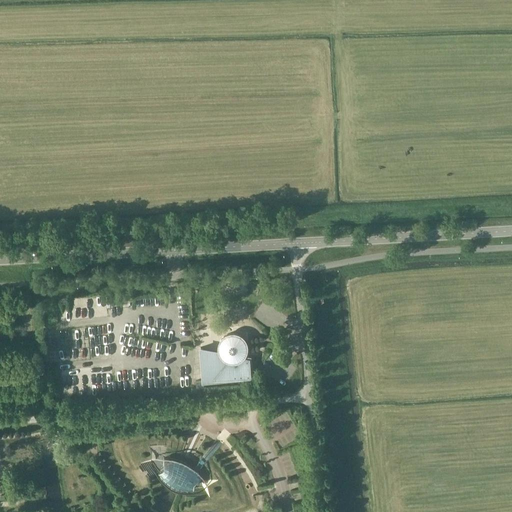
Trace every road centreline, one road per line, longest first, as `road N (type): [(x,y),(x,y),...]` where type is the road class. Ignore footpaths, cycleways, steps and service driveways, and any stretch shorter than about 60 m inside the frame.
road 1 (track): [(306,399),(0,422)]
road 2 (secondary): [(0,261),(299,244)]
road 3 (unclassified): [(296,269),(322,511)]
road 4 (secondary): [(299,244),(511,232)]
